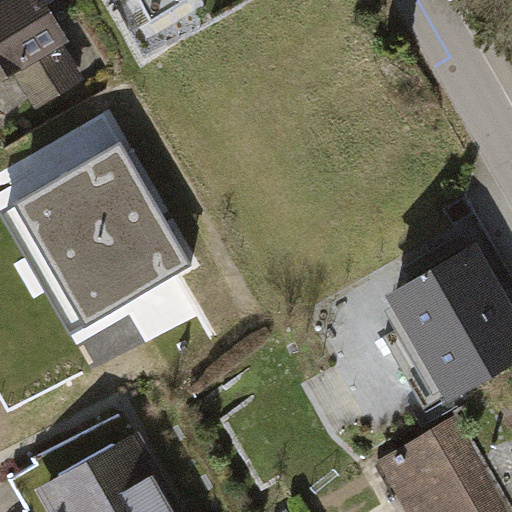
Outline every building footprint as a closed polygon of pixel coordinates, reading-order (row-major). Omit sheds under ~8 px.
[(0,0),(0,110),(76,68),(38,0),(0,0)] [(120,147),(40,194),(98,291),(178,243),(120,147)] [(511,294),(482,241),(392,291),(452,399),(511,366),(511,294)] [(506,511),(462,422),(391,457),(417,511),(506,511)] [(173,511),(135,442),(48,490),(59,511),(173,511)]
